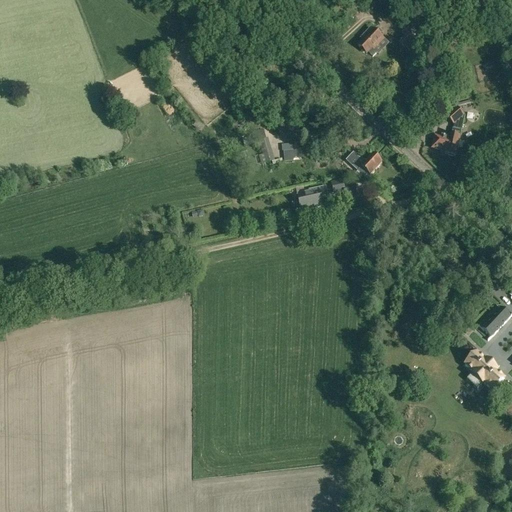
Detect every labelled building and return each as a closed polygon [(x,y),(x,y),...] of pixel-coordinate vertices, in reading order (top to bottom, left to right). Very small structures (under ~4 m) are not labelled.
[(393,21),(405,14),(401,8),(394,12),(393,13),(389,14),(393,21)] [(407,28),(401,33),(405,37),(399,43),(404,48),(415,36),(407,28)] [(359,47),(366,54),(372,49),(374,51),(384,40),(371,29),(362,39),(364,42),(359,47)] [(316,117),(322,124),(331,114),(324,108),(316,117)] [(450,138),(459,139),(464,122),(459,121),(464,116),(456,108),(446,117),(454,126),(450,138)] [(235,133),(253,119),(248,114),(231,127),(235,133)] [(275,123),(279,137),(293,133),(290,119),(275,123)] [(313,145),(322,140),(314,128),(306,134),(313,145)] [(459,139),(450,138),(441,136),(441,139),(434,138),(432,150),(441,151),(441,155),(456,158),(456,156),(461,157),(463,149),(458,148),(459,139)] [(360,158),(352,167),(350,170),(360,180),(363,178),(364,179),(368,175),(370,177),(382,165),(372,156),(366,163),(364,162),(360,158)] [(330,183),(333,196),(356,191),(354,183),(344,185),(343,180),(330,183)] [(320,198),(328,197),(326,187),(304,192),(304,196),(297,197),(300,211),(322,206),(320,198)] [(498,307),(501,310),(482,330),(479,327),(490,338),(487,341),(488,342),(511,315),(510,318),(498,307)] [(488,358),(485,361),(473,349),(472,350),(476,354),(465,366),(473,374),(467,381),(477,391),(484,384),(492,392),(504,380),(508,383),(496,371),(499,368),(488,358)]
